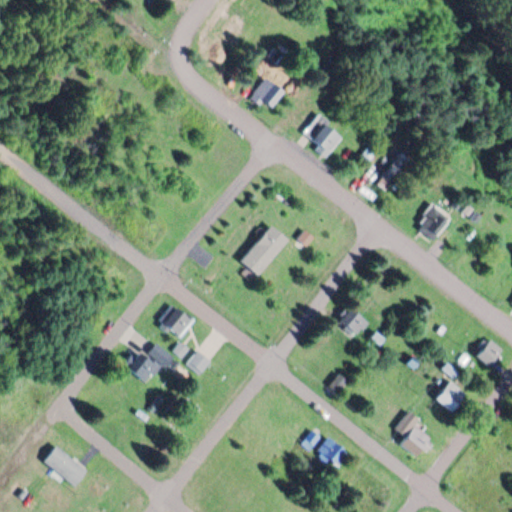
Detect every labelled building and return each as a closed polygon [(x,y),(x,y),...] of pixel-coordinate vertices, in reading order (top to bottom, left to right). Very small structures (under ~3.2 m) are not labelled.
[(261,101),(265,105),(279,93),(275,88),(261,101)] [(318,156),(338,138),(317,113),(296,132),(318,156)] [(372,181),(382,189),(407,160),(398,152),(372,181)] [(410,226),(428,239),(445,217),(428,203),(410,226)] [(284,237),(266,224),(238,262),(255,275),(284,237)] [(177,334),(189,320),(170,305),(159,320),(177,334)] [(364,322),(354,313),(343,324),(353,334),(364,322)] [(500,355),(487,342),(474,354),(487,367),(500,355)] [(170,356),(154,343),(144,354),(136,347),(122,364),(142,380),(157,362),(163,366),(170,356)] [(207,360),(194,350),(184,364),(197,373),(207,360)] [(333,391),(344,381),(338,374),(327,385),(333,391)] [(432,398),(449,411),(463,394),(446,380),(432,398)] [(414,456),(428,437),(413,425),(418,419),(406,410),(386,435),(414,456)] [(309,439),(306,437),(300,442),(303,445),(309,439)] [(336,465),(345,454),(335,445),(326,456),(336,465)] [(40,462),(73,483),(84,466),(51,446),(40,462)]
